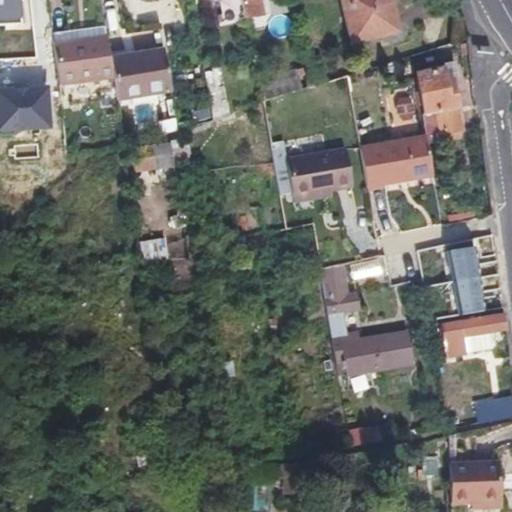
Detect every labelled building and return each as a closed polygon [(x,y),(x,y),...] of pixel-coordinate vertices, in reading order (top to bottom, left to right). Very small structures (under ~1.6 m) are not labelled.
[(237,0),(242,18),(260,14),(256,0),(237,0)] [(282,0),(266,0),(268,10),(284,6),(282,0)] [(399,28),(393,4),(392,0),(342,0),(353,39),(399,28)] [(55,84),(110,76),(107,57),(103,33),(48,41),(55,84)] [(107,57),(110,76),(113,96),(167,88),(160,50),(107,57)] [(439,133),(450,131),(460,129),(452,89),(446,90),(441,68),(415,73),(427,141),(440,139),(439,133)] [(292,71),(256,82),(260,101),(297,90),(292,71)] [(62,152),(70,151),(78,150),(77,135),(61,137),(62,152)] [(423,136),(396,141),(403,180),(431,175),(423,136)] [(147,138),(128,141),(131,164),(150,161),(147,138)] [(403,180),(396,141),(359,148),(365,186),(403,180)] [(345,150),(285,160),(291,196),(329,191),(351,187),(345,150)] [(329,191),(291,196),(292,202),(330,197),(329,191)] [(473,239),(446,244),(449,259),(476,253),(473,239)] [(346,316),(355,315),(363,313),(363,309),(399,302),(396,287),(349,295),(344,263),(321,268),(330,314),(345,312),(346,316)] [(485,315),(485,304),(458,303),(457,315),(485,315)] [(449,357),(457,355),(466,354),(463,338),(484,334),(503,330),(500,315),(443,325),(449,357)] [(331,338),(338,376),(410,363),(405,331),(382,336),(383,340),(358,345),(357,340),(355,332),(339,335),(339,336),(331,338)] [(487,350),(484,334),(463,338),(466,354),(487,350)] [(357,340),(358,345),(383,340),(382,336),(357,340)] [(511,419),(511,409),(510,400),(465,410),(468,428),(511,419)] [(365,422),(347,426),(349,439),(368,435),(365,422)] [(440,453),(423,456),(426,471),(443,468),(440,453)] [(471,508),(475,508),(500,507),(499,468),(448,468),(449,508),(471,508)]
